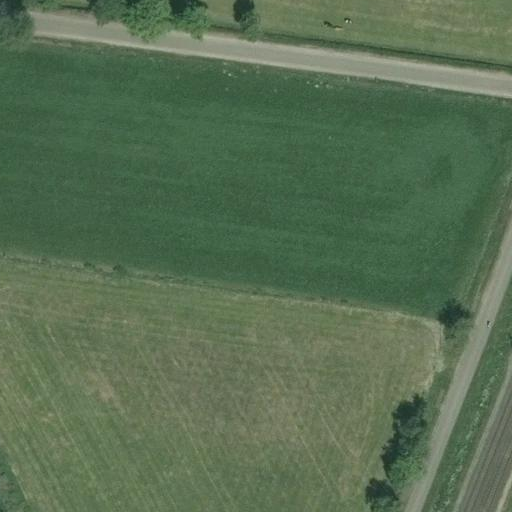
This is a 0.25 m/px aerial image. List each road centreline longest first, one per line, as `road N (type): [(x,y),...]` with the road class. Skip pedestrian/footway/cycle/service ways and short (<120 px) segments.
road 1 (tertiary): [(511,88),(0,22)]
road 2 (unclassified): [(411,511),(511,247)]
